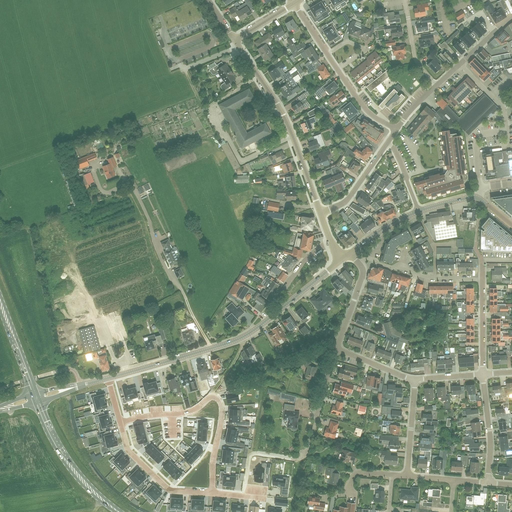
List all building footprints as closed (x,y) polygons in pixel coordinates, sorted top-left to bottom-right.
[(340,4),(336,0),(329,0),(332,3),(329,5),(333,10),(335,8),(340,4)] [(501,15),(503,19),(507,17),(503,10),(507,8),(502,0),(501,0),(498,2),(500,5),(497,7),(499,10),(497,12),(496,12),(499,16),(501,15)] [(503,19),(501,15),(499,16),(496,12),(497,12),(490,1),(483,6),(486,11),(488,10),(491,15),(496,23),(500,21),(501,21),(503,20),(503,19)] [(315,5),(322,16),(327,13),(328,14),(331,12),(327,6),(324,8),(321,2),(315,5)] [(427,4),(421,5),(417,5),(418,9),(414,9),(415,17),(425,15),(424,10),(428,10),(427,4)] [(317,19),(322,16),(315,5),(310,9),(313,14),(310,16),(314,23),(318,21),(317,19)] [(234,17),(237,15),(241,20),(241,19),(242,20),(245,19),(245,17),(246,16),(243,10),(240,12),(237,6),(232,9),(233,12),(232,13),(234,17)] [(243,10),(246,16),(252,13),(248,6),(242,9),(243,10)] [(399,15),(394,15),(389,16),(389,13),(383,14),(384,20),(389,19),(389,23),(400,22),(399,15)] [(434,18),(422,19),(423,23),(417,24),(416,25),(416,28),(417,28),(418,32),(428,30),(427,22),(435,21),(434,18)] [(297,27),(297,26),(293,19),(286,23),(291,31),(294,29),(296,32),(299,30),(297,27)] [(336,31),(336,30),(333,25),(334,25),(332,22),(327,25),(329,28),(323,31),(326,37),(336,31)] [(468,32),(460,40),(461,41),(459,44),(457,42),(453,46),(460,55),(465,51),(462,47),(464,45),(467,48),(476,41),(472,37),(475,35),(478,38),(486,30),(483,27),(486,25),(482,22),(480,24),(479,22),(471,30),(472,31),(469,34),(468,32)] [(361,24),(360,26),(356,24),(355,27),(353,26),(349,35),(358,39),(359,37),(358,37),(363,25),(361,24)] [(359,37),(366,40),(370,32),(372,33),(374,30),(374,27),(372,27),(370,31),(364,29),(365,26),(363,25),(358,37),(359,37)] [(385,27),(385,30),(385,32),(391,31),(392,38),(402,36),(402,34),(403,34),(402,29),(401,29),(401,28),(396,28),(396,25),(385,27)] [(511,40),(511,32),(509,25),(497,36),(501,40),(499,42),(502,45),(511,41),(511,40)] [(288,38),(285,33),(281,27),(273,32),(277,39),(282,36),(285,40),(286,39),(288,38)] [(384,30),(383,27),(375,29),(376,39),(378,39),(377,31),(384,30)] [(447,44),(459,33),(457,30),(445,42),(447,44)] [(339,36),(336,31),(326,37),(329,42),(334,39),(336,42),(342,39),(339,35),(339,36)] [(270,34),(267,36),(266,35),(255,43),(259,49),(258,49),(266,60),(273,55),(266,44),(263,46),(262,44),(266,41),(266,42),(272,38),(270,34)] [(433,34),(421,36),(422,40),(419,40),(420,48),(433,46),(434,44),(433,34)] [(501,40),(497,36),(490,42),(495,47),(502,45),(499,42),(501,40)] [(299,50),(306,46),(303,42),(300,44),(300,43),(296,46),(299,50)] [(454,58),(451,55),(447,50),(450,48),(444,42),(441,45),(443,48),(439,52),(440,53),(438,55),(446,64),(448,62),(450,64),(452,62),(452,61),(454,58)] [(403,54),(405,53),(404,45),(392,47),(394,56),(396,55),(396,60),(404,59),(403,54)] [(307,53),(309,57),(316,52),(312,46),(305,50),(305,51),(302,53),(303,55),(307,53)] [(489,56),(483,50),(478,54),(484,61),(485,59),(487,61),(490,58),(488,56),(489,56)] [(371,55),(379,64),(383,60),(376,51),(371,55)] [(313,63),(318,60),(320,58),(316,52),(309,57),(311,61),(306,64),(309,69),(314,66),(315,65),(313,63)] [(436,62),(439,60),(432,53),(428,57),(432,62),(428,65),(435,73),(441,68),(436,62)] [(367,58),(375,69),(375,68),(374,67),(379,64),(371,55),(367,58)] [(363,63),(371,72),(375,69),(367,58),(368,60),(363,63)] [(479,77),(483,82),(488,77),(493,82),(492,83),(502,73),(500,65),(499,61),(496,62),(493,63),(492,63),(493,69),(489,73),(486,70),(486,71),(474,58),(468,64),(469,64),(471,66),(471,67),(471,68),(471,69),(472,69),(473,69),(475,70),(473,72),(479,77)] [(511,58),(510,59),(507,60),(504,60),(502,61),(499,61),(500,65),(503,64),(504,70),(511,67),(511,58)] [(278,72),(285,67),(281,62),(273,67),(274,69),(269,73),(274,80),(280,76),(278,72)] [(359,66),(366,75),(371,72),(363,63),(359,66)] [(217,65),(210,70),(209,70),(212,74),(213,75),(214,75),(215,74),(218,73),(221,78),(231,71),(229,68),(228,68),(225,64),(223,66),(220,68),(217,65)] [(323,65),(321,66),(318,68),(321,74),(320,75),(323,79),(330,75),(324,64),(323,64),(323,65)] [(362,79),(366,75),(359,66),(355,70),(362,79)] [(362,79),(355,70),(350,73),(358,82),(362,79)] [(231,71),(221,78),(225,83),(222,84),(222,85),(221,85),(221,86),(221,87),(221,88),(224,92),(232,86),(229,83),(233,80),(235,79),(233,75),(233,74),(231,71)] [(282,77),(284,80),(284,79),(292,74),(294,73),(292,71),(289,73),(289,72),(282,77)] [(285,83),(285,84),(279,89),(285,98),(291,94),(300,89),(297,84),(296,85),(294,83),(302,78),(299,74),(293,78),(292,77),(293,77),(292,74),(284,79),(286,83),(285,83)] [(472,91),(471,90),(474,87),(476,89),(478,87),(468,77),(463,82),(464,83),(451,95),(450,94),(446,99),(454,107),(456,104),(458,106),(460,105),(461,106),(463,104),(461,102),(466,97),(468,98),(471,95),(469,94),(472,91)] [(329,84),(327,82),(320,87),(321,88),(318,90),(318,89),(314,92),(317,95),(319,93),(321,95),(327,90),(330,94),(331,93),(331,94),(335,91),(334,90),(339,87),(334,81),(330,85),(329,84)] [(372,82),(366,87),(370,92),(376,88),(372,82)] [(235,137),(236,137),(242,148),(270,133),(265,124),(247,134),(234,110),(254,99),(249,89),(240,94),(219,105),(228,122),(235,135),(234,135),(235,137)] [(399,103),(405,97),(401,94),(399,96),(396,94),(397,92),(394,89),(378,106),(382,109),(385,106),(388,108),(387,108),(390,110),(393,107),(394,106),(396,105),(398,104),(399,103)] [(339,101),(346,96),(342,91),(336,96),(335,95),(329,99),(334,105),(339,101)] [(441,98),(436,103),(443,109),(438,114),(441,118),(443,121),(450,128),(455,122),(468,135),(494,110),(493,109),(496,106),(493,104),(494,103),(484,93),(459,118),(447,106),(448,105),(441,98)] [(307,107),(305,103),(306,102),(304,99),(292,108),(296,114),(304,108),(305,109),(307,107)] [(345,104),(338,109),(341,113),(342,113),(344,112),(346,114),(355,107),(353,104),(352,105),(350,103),(347,105),(346,105),(345,104)] [(322,111),(319,107),(318,107),(308,113),(309,117),(322,111)] [(355,107),(346,114),(348,117),(347,118),(346,119),(349,123),(356,117),(355,115),(355,114),(358,112),(356,110),(357,109),(355,107)] [(431,111),(426,107),(420,113),(421,114),(407,130),(415,137),(433,117),(440,123),(443,121),(441,118),(438,114),(432,109),(431,111)] [(315,121),(317,120),(316,116),(314,117),(304,121),(304,123),(300,124),(304,133),(310,131),(309,129),(312,128),(310,123),(315,121)] [(364,119),(362,122),(362,123),(358,120),(355,123),(357,126),(363,130),(362,132),(367,136),(366,137),(377,144),(384,132),(364,119)] [(427,199),(437,196),(465,187),(462,180),(465,179),(464,174),(466,174),(461,135),(456,136),(456,133),(449,134),(449,130),(439,131),(445,170),(443,172),(415,181),(415,183),(414,183),(417,190),(422,189),(424,195),(426,194),(427,199)] [(325,146),(323,141),(320,134),(313,137),(314,141),(308,143),(311,150),(317,148),(317,149),(325,146)] [(100,138),(94,141),(97,149),(103,147),(100,138)] [(219,143),(221,146),(234,170),(240,167),(227,143),(225,144),(224,141),(219,143)] [(371,153),(372,152),(362,143),(360,145),(364,149),(363,151),(369,156),(371,154),(371,153)] [(369,156),(363,151),(361,153),(356,149),(353,152),(358,157),(359,156),(364,161),(366,159),(369,156)] [(269,157),(272,164),(285,159),(282,151),(269,157)] [(317,168),(325,165),(325,166),(329,165),(328,164),(329,164),(327,159),(331,158),(329,151),(322,153),(324,157),(314,160),(317,168)] [(483,154),(486,180),(510,176),(508,161),(507,151),(483,154)] [(89,165),(88,162),(97,158),(95,153),(76,161),(80,169),(89,165)] [(112,168),(117,167),(113,157),(108,160),(109,164),(103,167),(107,179),(115,176),(112,168)] [(350,166),(347,164),(345,167),(339,162),(336,167),(337,167),(338,168),(339,168),(347,173),(349,170),(355,174),(358,169),(359,170),(360,167),(359,167),(360,166),(353,161),(350,166)] [(280,171),(281,175),(288,173),(288,172),(293,170),(290,163),(282,165),(282,164),(277,166),(279,171),(280,171)] [(338,168),(337,167),(335,168),(331,169),(334,177),(323,182),(325,189),(335,185),(338,192),(343,190),(340,183),(344,181),(341,174),(343,173),(341,170),(338,168)] [(90,186),(89,184),(86,174),(85,173),(77,176),(82,189),(90,186)] [(89,184),(94,182),(90,173),(86,174),(89,184)] [(381,188),(383,190),(384,190),(391,182),(388,180),(384,185),(379,182),(382,178),(376,174),(371,181),(381,188)] [(284,188),(295,186),(294,176),(285,177),(286,183),(283,183),(283,181),(278,182),(278,188),(284,189),(284,188)] [(71,180),(66,181),(74,205),(67,207),(69,212),(81,208),(71,180)] [(372,192),(375,188),(376,188),(378,189),(377,191),(380,193),(384,190),(383,190),(381,188),(371,181),(366,188),(372,192)] [(401,194),(405,192),(405,191),(404,187),(402,188),(401,184),(396,186),(397,190),(392,192),(394,197),(397,195),(398,198),(402,197),(401,194)] [(295,200),(296,193),(287,193),(287,191),(282,191),(282,190),(277,190),(277,195),(282,195),(287,195),(287,201),(290,201),(290,200),(295,200)] [(397,198),(393,200),(395,204),(400,202),(400,203),(408,200),(407,196),(405,192),(401,194),(402,197),(398,198),(397,198)] [(370,205),(368,204),(370,201),(368,199),(368,198),(366,196),(362,193),(356,201),(361,205),(362,204),(366,207),(367,206),(368,207),(370,205)] [(504,211),(503,212),(510,217),(511,215),(511,214),(511,194),(506,195),(507,198),(503,198),(503,196),(494,197),(495,203),(495,204),(494,204),(502,211),(503,210),(504,211)] [(278,212),(279,204),(269,202),(267,210),(278,212)] [(363,215),(365,210),(353,203),(350,208),(363,215)] [(387,209),(388,211),(391,218),(396,216),(393,209),(389,210),(388,208),(391,207),(390,205),(385,206),(387,209)] [(349,208),(345,213),(356,225),(358,223),(356,221),(358,219),(355,216),(352,213),(353,213),(349,208)] [(476,220),(475,220),(476,209),(464,210),(464,216),(463,216),(463,220),(467,220),(469,220),(468,231),(475,231),(476,220)] [(387,220),(391,218),(388,211),(383,213),(387,220)] [(437,241),(458,238),(456,226),(455,226),(454,222),(447,223),(447,220),(452,219),(451,211),(426,215),(428,230),(433,230),(433,233),(436,233),(437,241)] [(380,224),(387,220),(383,213),(383,212),(379,214),(376,216),(378,220),(380,224)] [(314,221),(314,219),(311,218),(311,219),(302,217),(302,218),(299,217),(298,222),(301,222),(302,223),(301,228),(312,230),(313,222),(314,221)] [(480,251),(488,251),(492,251),(510,251),(511,252),(511,239),(510,238),(511,236),(508,233),(506,235),(504,233),(506,231),(502,228),(500,230),(498,228),(500,226),(496,223),(495,225),(493,223),(494,222),(489,217),(481,227),(484,229),(483,231),(481,229),(480,251)] [(370,230),(375,226),(371,219),(369,220),(368,219),(365,222),(370,230)] [(370,230),(365,222),(361,224),(362,225),(360,226),(365,233),(370,230)] [(420,222),(415,225),(420,234),(425,231),(420,222)] [(356,234),(360,230),(356,225),(352,229),(356,234)] [(420,234),(415,225),(410,228),(415,237),(420,234)] [(401,235),(405,243),(409,240),(409,239),(411,238),(406,229),(402,231),(404,234),(401,235)] [(393,236),(398,245),(401,244),(401,245),(405,243),(401,235),(399,237),(398,235),(400,233),(399,231),(397,232),(397,234),(393,236)] [(300,240),(296,239),(293,252),(284,250),(283,253),(292,256),(301,258),(303,249),(309,250),(313,234),(310,233),(303,232),(303,233),(302,233),(300,240)] [(344,235),(343,236),(341,233),(338,236),(340,239),(339,239),(347,248),(351,244),(355,240),(349,232),(346,235),(345,234),(344,236),(344,235)] [(385,247),(396,250),(397,246),(398,245),(393,236),(391,237),(392,239),(388,244),(386,243),(385,247)] [(164,253),(170,266),(178,262),(172,249),(171,249),(169,245),(170,245),(168,240),(160,244),(163,248),(164,248),(166,252),(164,253)] [(414,256),(423,251),(420,246),(411,251),(414,256)] [(395,252),(396,250),(385,247),(384,251),(383,250),(382,253),(384,254),(385,251),(387,252),(387,255),(394,257),(396,252),(395,252)] [(414,256),(417,261),(424,257),(426,256),(423,251),(414,256)] [(282,258),(293,267),(297,261),(297,260),(295,259),(294,260),(290,257),(287,259),(283,256),(285,254),(279,252),(278,257),(282,258)] [(394,257),(387,255),(386,257),(382,256),(380,262),(385,263),(385,262),(391,264),(392,261),(393,261),(394,257)] [(465,271),(465,263),(459,263),(459,255),(458,255),(456,255),(456,262),(456,269),(458,269),(458,271),(461,271),(461,272),(464,272),(464,271),(465,271)] [(289,272),(293,267),(282,258),(278,257),(277,259),(283,264),(284,262),(285,263),(282,267),(289,272)] [(417,261),(415,261),(418,266),(427,261),(424,257),(417,261)] [(468,263),(465,263),(465,271),(472,271),(472,265),(476,265),(476,259),(468,259),(468,263)] [(427,261),(418,266),(421,271),(423,270),(427,268),(430,266),(427,261)] [(374,284),(384,286),(385,283),(388,284),(391,273),(388,271),(378,268),(377,269),(374,268),(374,267),(373,267),(373,268),(372,269),(371,269),(371,268),(371,269),(370,273),(369,273),(367,278),(368,279),(367,282),(374,284)] [(283,283),(288,276),(278,268),(275,271),(279,274),(277,278),(283,283)] [(506,279),(506,273),(506,268),(499,268),(499,271),(492,271),(492,281),(502,281),(502,279),(503,279),(506,279)] [(177,279),(184,276),(180,269),(174,272),(177,279)] [(338,276),(351,286),(354,279),(352,277),(354,275),(351,271),(349,273),(346,269),(341,273),(341,274),(338,276)] [(393,288),(391,291),(394,292),(397,283),(399,284),(401,276),(396,275),(393,288)] [(338,291),(341,289),(347,294),(352,288),(351,288),(351,286),(338,276),(339,278),(332,284),(338,291)] [(278,284),(277,283),(276,283),(267,277),(265,280),(266,281),(263,285),(267,289),(274,292),(279,285),(278,284)] [(237,280),(228,294),(232,297),(233,295),(242,300),(250,288),(237,280)] [(175,294),(179,290),(172,283),(170,285),(173,288),(171,289),(175,294)] [(417,283),(414,295),(417,296),(418,292),(421,293),(423,285),(417,283)] [(274,292),(267,289),(258,284),(257,286),(261,289),(262,288),(265,289),(264,291),(263,290),(260,295),(268,300),(274,292)] [(373,286),(370,285),(368,291),(377,294),(378,291),(382,292),(384,286),(374,284),(373,286)] [(319,312),(333,300),(324,289),(318,294),(321,297),(316,301),(317,302),(314,305),(319,312)] [(256,292),(252,297),(256,300),(258,301),(259,302),(259,303),(260,304),(261,303),(265,306),(268,301),(259,295),(259,294),(256,292)] [(365,298),(361,309),(369,312),(373,301),(365,298)] [(378,298),(376,306),(381,308),(384,299),(378,298)] [(236,326),(236,325),(237,324),(237,323),(238,321),(236,318),(238,316),(239,317),(244,312),(239,307),(237,309),(232,304),(227,308),(232,314),(226,319),(233,326),(234,326),(235,326),(236,326)] [(184,313),(187,311),(185,307),(183,305),(169,314),(171,318),(179,314),(178,313),(182,310),(184,313)] [(306,318),(308,316),(302,307),(296,312),(300,317),(299,317),(304,324),(308,321),(306,318)] [(465,316),(465,313),(473,313),(473,307),(461,307),(461,313),(457,313),(457,316),(465,316)] [(364,318),(358,316),(356,323),(364,326),(363,327),(368,329),(371,320),(365,315),(364,318)] [(292,329),(297,326),(291,317),(286,320),(286,319),(285,320),(284,319),(282,320),(283,322),(282,322),(291,334),(294,331),(292,329)] [(393,334),(390,322),(383,323),(385,326),(387,336),(386,339),(398,344),(400,337),(393,334)] [(186,325),(188,332),(182,334),(185,345),(190,343),(190,342),(194,341),(193,336),(194,335),(192,331),(194,331),(195,333),(199,332),(196,326),(194,327),(193,323),(186,325)] [(305,325),(302,327),(307,333),(310,331),(305,325)] [(78,330),(85,353),(100,349),(93,326),(78,330)] [(280,344),(278,341),(281,339),(282,341),(286,339),(282,332),(282,333),(278,326),(271,330),(273,332),(269,335),(276,347),(280,344)] [(307,333),(302,327),(299,330),(304,336),(307,333)] [(354,345),(360,329),(354,327),(353,330),(355,331),(353,338),(349,337),(347,343),(354,345)] [(363,342),(359,340),(361,336),(360,335),(362,330),(360,329),(354,345),(361,347),(363,342)] [(369,333),(366,340),(367,340),(365,346),(367,347),(366,349),(367,350),(367,351),(370,352),(370,351),(372,351),(375,344),(372,343),(373,342),(371,341),(373,337),(372,336),(373,334),(369,333)] [(155,348),(153,344),(157,343),(157,344),(162,343),(161,337),(160,335),(155,337),(154,335),(148,337),(149,342),(145,343),(147,350),(148,350),(148,351),(151,350),(151,349),(155,348)] [(510,352),(510,345),(507,346),(507,350),(503,350),(504,356),(499,356),(500,364),(508,363),(507,356),(510,355),(510,352)] [(245,361),(249,359),(252,357),(251,356),(255,354),(251,346),(250,347),(244,350),(245,351),(242,353),(242,355),(245,361)] [(385,351),(383,357),(389,360),(392,354),(388,352),(389,348),(386,347),(385,351)] [(376,355),(383,357),(385,351),(378,349),(376,355)] [(282,361),(285,359),(291,356),(288,351),(282,355),(283,357),(280,358),(282,361)] [(404,354),(401,353),(402,352),(399,351),(397,354),(394,362),(401,364),(404,354)] [(444,357),(444,360),(445,368),(452,367),(452,360),(455,360),(455,352),(450,353),(450,356),(444,356),(444,357)] [(444,360),(444,357),(437,357),(436,353),(431,353),(432,361),(437,360),(437,368),(445,368),(444,360)] [(99,358),(101,362),(101,363),(100,363),(101,368),(102,367),(103,371),(109,369),(107,361),(106,356),(99,358)] [(500,364),(499,356),(492,356),(493,365),(500,364)] [(217,370),(221,368),(220,366),(221,366),(221,364),(220,363),(218,359),(217,359),(217,358),(215,358),(213,359),(214,360),(211,361),(214,370),(212,371),(213,375),(214,375),(212,375),(215,385),(216,385),(219,380),(218,376),(217,374),(218,374),(217,370)] [(427,365),(430,365),(430,359),(426,360),(426,359),(418,359),(418,363),(411,364),(411,371),(415,371),(415,370),(424,370),(424,365),(427,365)] [(291,361),(279,367),(279,368),(282,367),(284,372),(293,367),(291,361)] [(315,373),(316,368),(310,366),(311,363),(306,362),(305,367),(308,368),(305,378),(310,379),(311,376),(313,376),(314,372),(315,373)] [(206,375),(209,374),(207,367),(206,367),(205,363),(202,364),(201,363),(198,363),(198,364),(197,364),(198,368),(197,368),(199,373),(200,376),(206,374),(206,375)] [(357,370),(349,367),(345,366),(344,370),(340,369),(338,376),(348,379),(349,374),(355,376),(357,370)] [(188,393),(191,392),(198,390),(195,378),(191,379),(190,374),(186,375),(186,374),(183,375),(183,376),(180,377),(180,378),(179,378),(180,382),(181,381),(182,386),(185,385),(186,388),(187,389),(188,393)] [(372,387),(374,375),(371,375),(370,376),(368,376),(367,382),(363,382),(363,388),(368,389),(369,385),(372,386),(372,387)] [(381,392),(382,386),(379,385),(380,379),(374,378),(374,376),(374,375),(372,387),(376,387),(376,391),(381,392)] [(173,388),(174,391),(174,393),(176,393),(181,392),(178,381),(174,382),(173,378),(170,379),(170,380),(167,380),(170,389),(173,388)] [(156,382),(150,384),(153,395),(159,393),(159,394),(162,393),(161,387),(158,388),(156,382)] [(145,391),(142,392),(144,400),(148,399),(147,397),(153,395),(150,384),(148,384),(147,383),(143,384),(144,387),(145,391)] [(351,393),(353,386),(347,384),(346,388),(336,385),(334,392),(345,395),(346,392),(351,393)] [(394,394),(395,388),(395,386),(388,385),(387,393),(391,394),(390,406),(393,406),(394,403),(394,401),(394,397),(394,394)] [(475,401),(475,396),(475,394),(474,385),(466,386),(466,390),(468,390),(468,394),(471,394),(471,398),(470,398),(470,401),(475,401)] [(460,399),(465,399),(464,392),(461,393),(460,386),(451,387),(451,395),(459,394),(460,399)] [(505,398),(504,390),(501,390),(501,386),(493,387),(494,393),(500,392),(501,398),(503,398),(505,398)] [(441,401),(445,401),(445,397),(446,397),(445,387),(437,388),(438,397),(441,397),(441,401)] [(135,388),(129,389),(132,399),(138,398),(138,400),(141,399),(140,393),(137,394),(135,388)] [(397,397),(401,397),(402,389),(395,388),(394,394),(394,397),(394,401),(394,403),(397,403),(397,401),(397,397)] [(125,397),(122,398),(123,404),(127,403),(127,402),(133,401),(132,399),(129,389),(128,390),(127,389),(123,390),(125,397)] [(231,391),(232,394),(227,395),(226,395),(228,403),(238,400),(237,395),(239,394),(238,389),(231,391)] [(267,391),(267,393),(280,396),(279,398),(287,400),(287,401),(295,403),(296,397),(268,389),(267,391)] [(99,396),(98,396),(96,396),(96,393),(90,394),(91,398),(93,404),(104,401),(104,399),(105,399),(104,394),(99,396)] [(94,410),(95,413),(101,412),(100,409),(107,407),(106,402),(105,403),(104,401),(93,404),(95,410),(94,410)] [(342,408),(343,403),(337,401),(336,406),(333,406),(331,413),(340,416),(343,408),(342,408)] [(292,431),(295,431),(296,430),(297,429),(297,426),(296,425),(297,421),(297,420),(297,419),(298,419),(298,418),(298,413),(294,412),(295,406),(284,404),(283,411),(285,411),(283,419),(287,420),(288,422),(287,427),(291,428),(291,429),(292,431)] [(243,416),(243,407),(237,406),(237,410),(229,409),(229,415),(243,416)] [(360,406),(358,413),(366,415),(368,407),(360,406)] [(395,411),(396,408),(382,407),(382,414),(392,415),(391,418),(401,419),(402,412),(395,411)] [(478,410),(471,411),(470,409),(466,409),(467,415),(471,415),(471,417),(479,416),(478,410)] [(502,419),(511,418),(511,417),(511,414),(510,415),(510,413),(504,414),(504,409),(496,410),(496,413),(495,413),(496,416),(497,416),(501,416),(502,419)] [(108,414),(105,415),(100,417),(99,414),(94,415),(95,418),(98,418),(99,423),(110,420),(108,414)] [(426,426),(433,426),(437,427),(438,422),(432,421),(432,415),(423,414),(422,421),(427,421),(427,423),(426,422),(426,426)] [(250,421),(242,421),(243,416),(229,415),(229,421),(230,422),(234,422),(234,425),(250,426),(250,421)] [(499,422),(499,426),(500,430),(507,429),(509,429),(509,423),(511,422),(511,418),(502,419),(502,422),(499,422)] [(207,425),(207,423),(202,423),(202,419),(197,419),(197,423),(197,428),(207,429),(208,429),(208,425),(207,425)] [(99,423),(98,423),(100,429),(99,429),(100,432),(106,431),(105,428),(112,426),(111,421),(110,422),(110,420),(99,423)] [(135,433),(136,433),(136,432),(147,429),(145,425),(148,425),(147,421),(138,423),(139,425),(134,427),(135,429),(134,429),(135,433)] [(400,435),(400,427),(396,426),(396,425),(394,425),(394,422),(383,421),(383,425),(385,425),(385,427),(390,427),(390,433),(394,433),(394,434),(400,435)] [(336,431),(338,424),(331,422),(329,429),(326,428),(324,435),(334,438),(336,431)] [(467,430),(480,429),(479,422),(471,423),(471,427),(466,427),(467,430)] [(241,433),(242,432),(248,433),(249,429),(235,426),(234,430),(228,428),(227,435),(237,437),(238,433),(241,433)] [(427,438),(430,438),(435,438),(435,433),(433,433),(433,426),(426,426),(424,426),(424,432),(429,433),(429,434),(428,434),(427,438)] [(148,435),(151,434),(150,432),(147,433),(147,429),(136,432),(136,433),(137,438),(148,435)] [(480,429),(467,430),(467,431),(466,431),(466,434),(469,434),(469,437),(464,437),(464,440),(472,440),(471,437),(481,436),(480,429)] [(508,443),(507,439),(511,438),(511,437),(511,435),(511,430),(507,431),(507,436),(499,437),(500,444),(508,443)] [(99,438),(102,437),(103,443),(115,439),(113,434),(111,434),(106,436),(105,433),(97,435),(98,438),(99,438)] [(207,439),(207,435),(196,434),(196,439),(195,439),(195,442),(200,444),(201,440),(205,441),(206,441),(206,439),(207,439)] [(149,444),(150,443),(148,435),(137,438),(138,442),(139,444),(142,443),(143,447),(145,446),(149,444)] [(237,437),(227,435),(225,441),(232,442),(231,445),(244,448),(245,443),(236,442),(237,437)] [(398,442),(399,438),(380,436),(379,443),(386,444),(390,444),(389,449),(398,449),(399,442),(398,442)] [(430,444),(430,438),(427,438),(421,437),(420,443),(425,444),(425,445),(424,445),(424,448),(432,449),(432,444),(430,444)] [(101,449),(102,453),(110,451),(109,447),(113,446),(118,445),(117,441),(115,441),(115,439),(103,443),(105,448),(102,449),(101,449)] [(472,440),(464,440),(465,444),(469,444),(470,451),(479,451),(479,447),(479,443),(474,444),(474,440),(472,440)] [(511,442),(508,443),(500,444),(501,451),(504,450),(505,458),(511,456),(511,449),(509,450),(508,446),(511,445),(511,442)] [(145,451),(150,455),(156,449),(157,448),(152,444),(151,445),(149,444),(145,446),(148,448),(145,451)] [(199,448),(196,444),(192,449),(199,456),(203,451),(199,448)] [(222,456),(233,457),(234,452),(237,452),(240,453),(241,449),(230,448),(230,450),(226,450),(223,450),(222,456)] [(151,457),(150,457),(153,460),(153,459),(154,459),(160,453),(156,449),(150,455),(151,457)] [(188,453),(195,460),(196,458),(197,459),(199,457),(199,456),(192,449),(188,453)] [(356,461),(358,455),(343,450),(340,460),(348,463),(349,460),(356,461)] [(439,456),(439,460),(435,460),(435,461),(432,461),(432,460),(432,465),(435,465),(435,469),(442,469),(443,460),(446,461),(447,450),(443,450),(443,456),(439,456)] [(168,457),(161,451),(160,453),(154,459),(158,463),(162,459),(164,462),(165,461),(168,457)] [(382,451),(382,454),(382,457),(385,458),(385,464),(397,465),(398,457),(391,456),(391,452),(382,451)] [(430,461),(431,452),(425,451),(425,459),(419,459),(418,467),(426,468),(427,461),(430,461)] [(191,464),(195,460),(188,453),(184,457),(191,464)] [(100,454),(95,456),(92,458),(94,462),(102,458),(100,454)] [(116,467),(125,459),(124,458),(124,457),(121,454),(116,459),(113,457),(109,461),(112,464),(112,463),(116,467)] [(224,462),(228,462),(228,466),(236,467),(236,463),(233,463),(233,457),(222,456),(222,462),(224,462)] [(467,465),(468,456),(461,456),(460,463),(452,462),(452,470),(461,471),(462,467),(463,467),(463,465),(467,465)] [(165,461),(167,463),(163,467),(164,469),(167,472),(167,471),(174,464),(170,460),(171,460),(168,457),(165,461)] [(125,459),(116,467),(120,471),(120,472),(123,474),(127,470),(124,468),(130,462),(127,459),(126,460),(125,459)] [(478,463),(478,459),(474,459),(474,462),(471,462),(470,472),(471,472),(471,473),(477,473),(477,472),(478,472),(479,463),(478,463)] [(179,468),(181,466),(179,464),(177,466),(174,464),(167,471),(171,475),(172,475),(179,468)] [(263,481),(263,477),(265,477),(265,474),(268,474),(269,468),(263,467),(262,469),(261,469),(256,468),(256,471),(255,471),(254,477),(255,477),(254,481),(263,482),(263,481)] [(509,468),(507,468),(499,467),(499,475),(508,476),(508,473),(509,468)] [(176,479),(180,475),(182,478),(186,474),(183,471),(183,472),(179,468),(172,475),(171,475),(171,476),(174,478),(176,479)] [(330,475),(329,479),(329,483),(337,485),(339,474),(334,473),(334,469),(327,468),(326,475),(330,475)] [(140,472),(137,469),(132,475),(130,473),(125,477),(132,483),(141,474),(140,473),(140,472)] [(220,478),(223,479),(222,484),(222,485),(224,485),(223,486),(227,487),(227,486),(229,486),(230,475),(230,474),(224,473),(224,472),(220,471),(220,478)] [(141,474),(132,483),(139,490),(144,485),(141,482),(146,478),(143,475),(142,475),(141,474)] [(238,480),(239,474),(236,474),(236,476),(230,475),(229,486),(235,486),(235,480),(238,480)] [(273,477),(272,485),(273,485),(277,486),(283,486),(282,492),(288,493),(289,482),(285,481),(286,477),(279,477),(279,478),(274,477),(273,477)] [(153,485),(153,486),(150,489),(148,487),(142,493),(144,495),(145,494),(149,498),(158,489),(156,488),(157,487),(154,485),(153,485)] [(418,501),(418,500),(419,488),(411,488),(411,490),(401,489),(400,499),(418,501)] [(161,499),(159,497),(162,493),(158,489),(149,498),(156,504),(161,499)] [(419,509),(422,510),(426,510),(427,506),(431,507),(443,508),(444,504),(441,503),(442,497),(440,497),(441,490),(432,489),(432,497),(432,503),(427,502),(427,501),(423,501),(423,502),(423,505),(420,505),(419,505),(419,509)] [(376,490),(376,497),(375,502),(384,502),(384,491),(376,490)] [(484,506),(484,500),(485,494),(480,493),(480,496),(474,495),(474,497),(466,496),(466,505),(473,505),(484,506)] [(497,511),(509,511),(510,509),(507,509),(507,503),(506,503),(507,496),(498,495),(498,500),(497,511)] [(324,511),(325,504),(319,503),(319,499),(309,497),(308,505),(314,506),(314,509),(324,511)] [(176,510),(177,499),(171,498),(171,505),(168,504),(167,510),(171,511),(171,510),(176,510)] [(176,510),(182,511),(186,511),(186,506),(183,505),(183,499),(182,499),(182,498),(179,498),(179,499),(177,499),(176,510)] [(158,511),(164,501),(162,500),(160,504),(159,503),(155,510),(158,511)] [(188,508),(187,511),(191,511),(192,511),(197,511),(198,500),(192,500),(192,503),(191,508),(188,508)] [(206,511),(207,507),(204,507),(204,500),(198,500),(197,511),(200,511),(206,511)] [(218,511),(219,501),(217,501),(218,500),(214,500),(214,501),(213,507),(210,507),(209,511),(218,511)] [(228,511),(228,509),(225,508),(225,504),(225,502),(225,501),(222,501),(222,502),(219,501),(218,511),(228,511)] [(333,511),(353,511),(354,504),(348,503),(347,508),(340,507),(339,511),(334,510),(333,511)]
